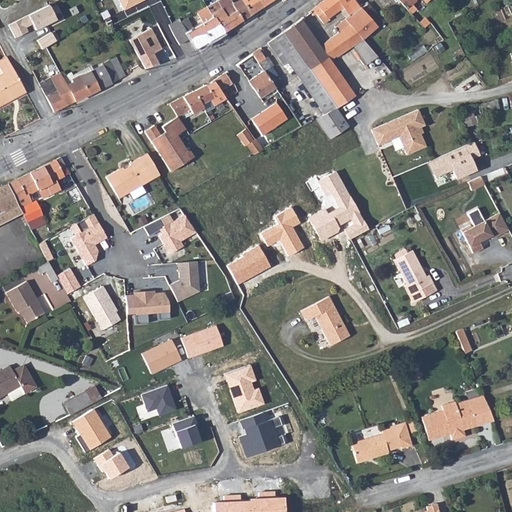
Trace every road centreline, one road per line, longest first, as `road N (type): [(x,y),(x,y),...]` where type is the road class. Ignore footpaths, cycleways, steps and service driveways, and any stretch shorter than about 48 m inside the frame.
road 1 (unknown): [(511,288),(377,350),(313,361),(291,347),(281,320),(283,295),(302,279),(322,275),(348,288),(383,336)]
road 2 (tertiary): [(61,136),(229,48),(300,0)]
road 3 (unclassified): [(511,452),(355,500)]
road 4 (residential): [(61,136),(126,263)]
road 5 (residential): [(100,503),(233,472)]
road 6 (residential): [(0,459),(53,446),(100,503)]
